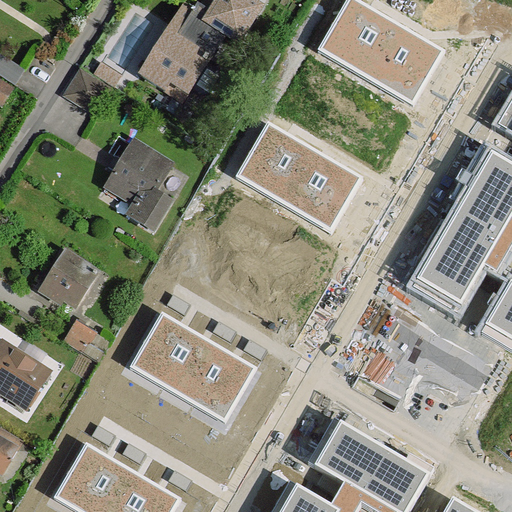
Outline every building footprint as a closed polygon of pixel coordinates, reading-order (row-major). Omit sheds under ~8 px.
[(188,9),(145,77),(183,101),(224,37),(239,46),(259,14),(237,0),(226,0),(211,24),(188,9)] [(383,11),(364,0),(347,0),(318,49),(350,68),(383,11)] [(415,30),(383,11),(350,68),(382,87),(415,30)] [(447,49),(415,30),(382,87),(414,105),(447,49)] [(0,55),(0,75),(16,85),(25,71),(0,55)] [(83,74),(69,97),(96,114),(110,91),(83,74)] [(13,89),(0,81),(0,104),(3,106),(13,89)] [(511,93),(493,125),(511,136),(511,93)] [(301,140),(269,121),(236,178),(268,197),(301,140)] [(333,159),(301,140),(268,197),(300,215),(333,159)] [(173,165),(136,143),(108,188),(137,205),(130,217),(157,233),(174,205),(156,194),(173,165)] [(459,321),(511,228),(511,159),(485,143),(453,198),(459,201),(407,291),(459,321)] [(365,177),(333,159),(300,215),(332,234),(365,177)] [(66,256),(45,293),(75,311),(97,274),(66,256)] [(511,280),(480,334),(511,352),(511,280)] [(196,330),(164,312),(130,368),(162,387),(196,330)] [(98,337),(78,324),(66,344),(87,356),(98,337)] [(228,349),(196,330),(162,387),(194,406),(228,349)] [(51,374),(4,345),(0,350),(0,394),(27,412),(51,374)] [(260,368),(228,349),(194,406),(226,424),(260,368)] [(410,511),(433,473),(338,418),(311,463),(394,511),(410,511)] [(19,452),(0,440),(0,478),(2,480),(19,452)] [(88,511),(119,460),(87,442),(54,498),(77,511),(88,511)] [(131,511),(151,479),(119,460),(88,511),(131,511)] [(174,511),(183,498),(151,479),(131,511),(174,511)] [(339,511),(288,483),(272,511),(339,511)] [(478,511),(455,498),(446,511),(478,511)]
